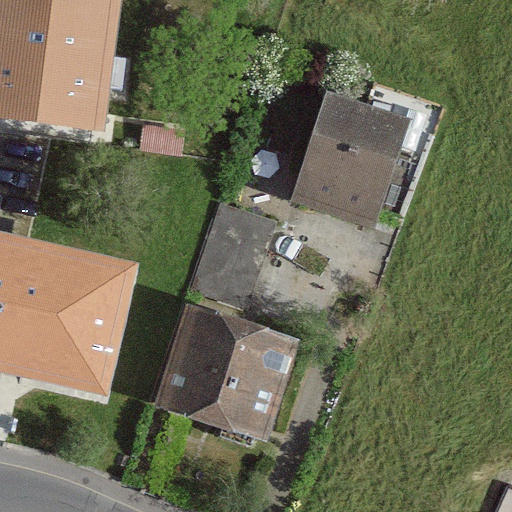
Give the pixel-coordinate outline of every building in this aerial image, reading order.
[(0,0),(0,119),(102,131),(117,0),(0,0)] [(402,214),(439,111),(374,88),(366,110),(329,97),(292,201),(370,228),(378,205),(402,214)] [(274,223),(218,206),(210,233),(266,250),(274,223)] [(266,250),(210,233),(192,291),(248,308),(266,250)] [(0,366),(105,390),(132,268),(0,238),(0,366)] [(268,435),(294,343),(188,313),(162,405),(268,435)]
